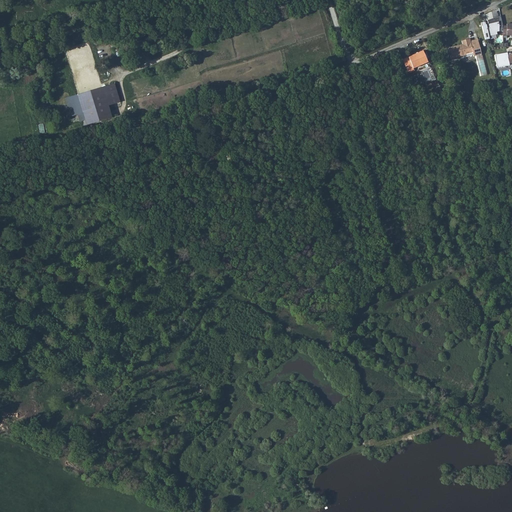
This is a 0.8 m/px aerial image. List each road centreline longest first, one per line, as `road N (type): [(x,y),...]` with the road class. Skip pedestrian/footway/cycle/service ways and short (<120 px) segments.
road 1 (track): [(0,175),(351,63)]
road 2 (track): [(372,443),(448,419),(469,402),(511,240)]
road 3 (residential): [(351,63),(504,0)]
